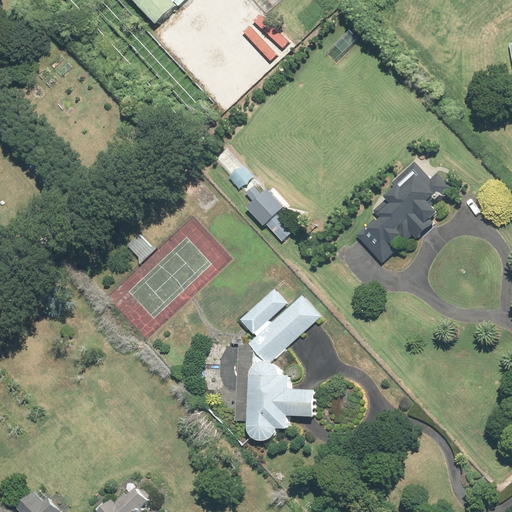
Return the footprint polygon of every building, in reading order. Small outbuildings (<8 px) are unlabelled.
[(172,0),(133,0),(158,24),(178,5),(172,0)] [(246,163),(231,177),(244,191),(259,177),(246,163)] [(373,223),(357,239),(381,264),(410,237),(416,243),(431,230),(429,228),(439,217),(433,211),(450,193),(433,177),(430,179),(413,164),(387,187),(394,193),(372,214),(377,219),(373,223)] [(258,187),(249,196),(259,206),(267,197),(258,187)] [(277,214),(263,225),(279,244),(292,233),(277,214)] [(277,290),(239,321),(253,338),(291,306),(277,290)] [(302,298),(249,346),(268,366),(321,318),(302,298)] [(203,348),(200,390),(227,413),(231,350),(203,348)] [(260,367),(253,375),(252,440),(258,449),(273,449),(282,436),(291,436),(292,423),(320,423),(320,396),(293,394),(293,382),(282,382),(282,375),(274,367),(260,367)] [(58,511),(39,490),(17,510),(19,511),(58,511)] [(108,511),(145,511),(152,504),(140,492),(131,500),(127,496),(116,505),(108,511)]
